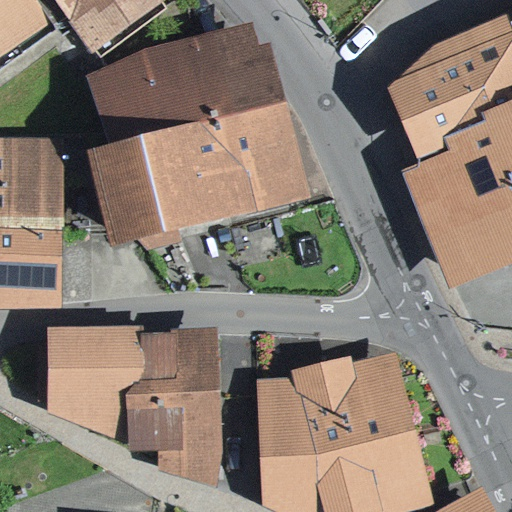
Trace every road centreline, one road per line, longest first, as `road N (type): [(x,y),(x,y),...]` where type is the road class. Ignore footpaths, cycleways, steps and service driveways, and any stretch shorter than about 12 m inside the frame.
road 1 (residential): [(414,300),(361,317),(202,310),(0,324)]
road 2 (tertiary): [(245,0),(311,91),(414,300)]
road 3 (tertiary): [(414,300),(469,410)]
